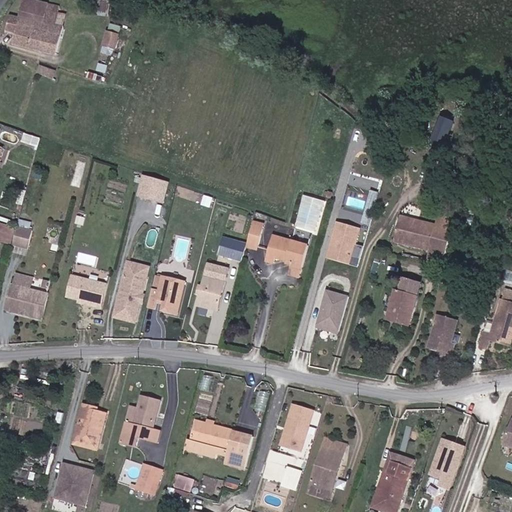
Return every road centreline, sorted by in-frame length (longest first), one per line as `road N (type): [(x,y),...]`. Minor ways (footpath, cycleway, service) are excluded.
road 1 (residential): [(0,356),(122,349),(239,362),(372,392),(511,382)]
road 2 (unknown): [(288,373),(252,504)]
road 3 (unknown): [(488,385),(493,419),(458,511)]
